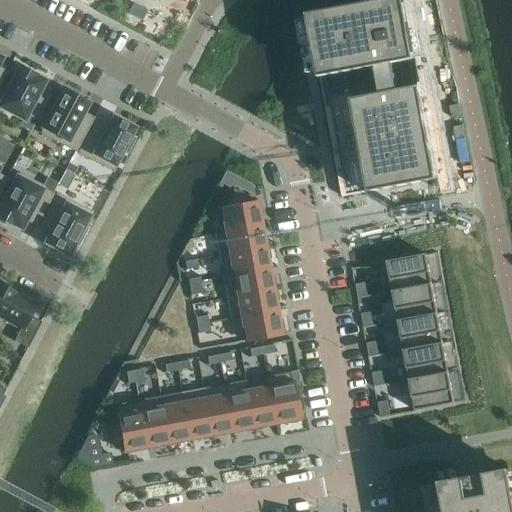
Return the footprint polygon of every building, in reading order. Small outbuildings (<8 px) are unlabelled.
[(404,0),(390,0),(309,15),(342,198),(438,180),(404,0)] [(35,75),(21,68),(0,106),(23,119),(26,114),(37,119),(50,95),(39,90),(43,82),(34,77),(35,75)] [(87,103),(64,90),(41,134),(75,152),(93,118),(82,112),(87,103)] [(107,126),(96,120),(79,153),(113,171),(123,152),(127,154),(134,139),(131,138),(135,128),(122,121),(113,116),(107,126)] [(65,171),(57,185),(67,190),(75,176),(65,171)] [(42,187),(20,175),(0,211),(0,219),(11,225),(12,223),(21,228),(25,220),(36,226),(52,195),(41,189),(42,187)] [(239,178),(235,186),(250,194),(254,186),(239,178)] [(220,210),(224,233),(263,226),(258,203),(251,204),(249,197),(233,189),(226,203),(227,209),(220,210)] [(91,212),(57,194),(39,228),(50,233),(45,243),(68,256),(75,243),(78,245),(86,231),(82,229),(91,212)] [(224,233),(215,235),(219,256),(267,247),(263,226),(224,233)] [(267,247),(219,256),(222,277),(270,269),(267,247)] [(427,255),(387,262),(393,293),(432,285),(427,255)] [(197,260),(185,262),(186,270),(198,268),(197,260)] [(270,269),(222,277),(226,299),(274,290),(270,269)] [(200,278),(188,280),(190,288),(201,286),(200,278)] [(366,283),(356,285),(358,299),(368,297),(366,283)] [(432,285),(393,293),(398,322),(438,315),(432,285)] [(35,305),(0,286),(0,316),(21,328),(14,341),(28,349),(42,322),(29,316),(35,305)] [(201,286),(190,288),(191,296),(203,294),(201,286)] [(274,290),(226,299),(230,320),(240,318),(278,311),(274,290)] [(278,311),(240,318),(245,341),(283,334),(278,311)] [(371,313),(361,315),(364,328),(374,327),(371,313)] [(438,315),(398,322),(404,351),(443,344),(438,315)] [(207,316),(195,318),(197,326),(209,324),(207,316)] [(209,324),(197,326),(198,334),(210,332),(209,324)] [(377,342),(367,344),(369,358),(379,356),(377,342)] [(443,344),(404,351),(409,381),(449,374),(443,344)] [(273,345),(261,347),(263,355),(274,353),(273,345)] [(263,355),(261,347),(249,350),(251,357),(263,355)] [(230,353),(219,355),(220,363),(232,361),(230,353)] [(220,363),(219,355),(207,357),(208,365),(220,363)] [(188,361),(176,363),(178,371),(189,369),(188,361)] [(178,371),(176,363),(164,365),(166,373),(178,371)] [(142,370),(134,371),(136,383),(144,381),(142,370)] [(136,383),(134,371),(126,372),(128,384),(136,383)] [(297,371),(290,373),(293,389),(298,388),(297,382),(299,381),(297,371)] [(382,372),(372,373),(375,387),(385,385),(382,372)] [(268,387),(275,425),(299,421),(297,411),(301,410),(297,392),(294,392),(293,389),(290,373),(267,377),(268,387)] [(449,374),(409,381),(415,411),(454,404),(449,374)] [(224,385),(233,433),(254,429),(247,391),(245,381),(224,385)] [(224,385),(203,389),(205,399),(212,437),(233,433),(224,385)] [(268,387),(247,391),(254,429),(275,425),(268,387)] [(160,397),(169,445),(191,441),(183,403),(182,393),(160,397)] [(160,397),(139,401),(148,449),(169,445),(160,397)] [(205,399),(183,403),(191,441),(212,437),(205,399)] [(139,401),(116,405),(119,423),(107,425),(111,447),(123,445),(125,453),(148,449),(139,401)] [(388,401),(378,403),(380,417),(390,415),(388,401)] [(91,449),(79,451),(82,464),(93,462),(91,449)] [(440,484),(421,487),(425,511),(511,511),(511,484),(509,470),(486,474),(462,479),(440,483),(440,484)]
